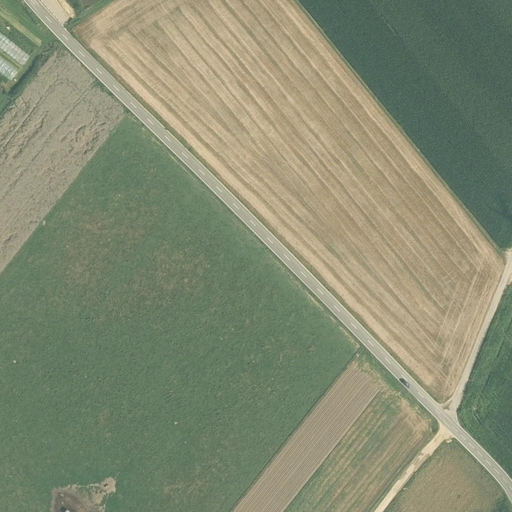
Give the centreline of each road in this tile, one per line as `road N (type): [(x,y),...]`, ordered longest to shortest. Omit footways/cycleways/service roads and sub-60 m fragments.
road 1 (tertiary): [(511,489),(177,149)]
road 2 (track): [(293,0),(510,266)]
road 3 (track): [(379,511),(446,421),(511,262)]
road 4 (tertiary): [(42,0),(177,149)]
